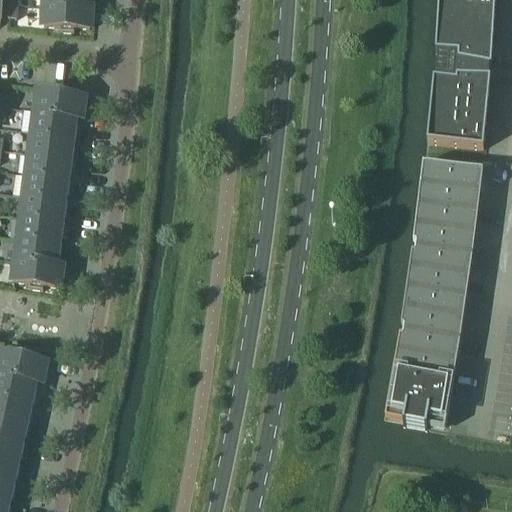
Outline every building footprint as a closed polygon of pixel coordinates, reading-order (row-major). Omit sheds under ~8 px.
[(9,0),(8,9),(18,9),(18,0),(9,0)] [(87,0),(44,0),(44,11),(90,13),(90,12),(83,11),(83,2),(87,2),(87,0)] [(438,0),(435,55),(438,56),(436,83),(433,82),(427,147),(483,153),(490,80),(488,80),(489,69),(491,69),(495,0),(438,0)] [(17,23),(18,9),(8,9),(8,22),(17,23)] [(89,33),(90,13),(44,11),(43,31),(56,31),(56,32),(60,32),(59,35),(59,36),(74,37),(74,35),(73,35),(73,33),(77,33),(77,32),(89,33)] [(35,117),(74,122),(81,123),(84,102),(68,100),(68,99),(54,97),(53,98),(38,96),(35,117)] [(72,131),(74,122),(35,117),(33,138),(71,143),(75,143),(76,132),(72,131)] [(70,153),(71,143),(33,138),(30,159),(72,165),(74,153),(70,153)] [(71,176),(72,165),(30,159),(27,180),(65,185),(67,175),(71,176)] [(425,168),(422,168),(420,190),(480,196),(483,174),(425,168)] [(69,186),(65,185),(27,180),(24,202),(62,207),(64,197),(68,197),(69,186)] [(480,196),(420,190),(417,210),(477,217),(480,196)] [(66,207),(62,207),(24,202),(21,223),(60,228),(61,218),(65,219),(66,207)] [(477,217),(417,210),(415,231),(475,238),(477,217)] [(64,229),(60,228),(21,223),(18,244),(57,250),(58,240),(62,240),(64,229)] [(413,247),(415,248),(415,252),(472,260),(475,238),(415,231),(413,247)] [(61,250),(57,250),(18,244),(16,265),(54,270),(55,261),(59,262),(61,250)] [(414,257),(411,257),(409,273),(469,281),(472,260),(415,252),(414,257)] [(61,271),(54,270),(16,265),(13,286),(26,288),(29,289),(29,291),(28,291),(28,293),(43,295),(43,293),(42,293),(43,290),(46,291),(46,290),(59,292),(61,271)] [(469,281),(409,273),(406,294),(466,302),(469,281)] [(466,302),(406,294),(403,315),(463,323),(466,302)] [(401,330),(403,331),(402,336),(460,345),(463,323),(403,315),(401,330)] [(401,340),(399,340),(396,356),(456,366),(460,345),(402,336),(401,340)] [(0,358),(0,378),(34,386),(41,387),(45,367),(33,364),(30,363),(16,359),(16,360),(1,356),(0,358)] [(456,366),(396,356),(393,377),(452,387),(456,366)] [(452,387),(393,377),(389,398),(449,408),(452,387)] [(32,395),(34,386),(0,378),(0,399),(29,406),(33,407),(36,396),(32,395)] [(402,429),(404,429),(405,428),(424,432),(426,433),(427,430),(445,433),(445,430),(449,408),(389,398),(385,424),(403,427),(402,429)] [(27,416),(29,406),(0,399),(0,421),(28,428),(31,417),(27,416)] [(26,439),(28,428),(0,421),(0,443),(20,448),(22,438),(26,439)] [(24,449),(20,448),(0,443),(0,465),(15,469),(17,459),(21,460),(24,449)] [(19,470),(15,469),(0,465),(0,487),(10,490),(12,481),(16,481),(19,470)] [(14,491),(10,490),(0,487),(0,509),(6,511),(8,502),(12,502),(14,491)]
